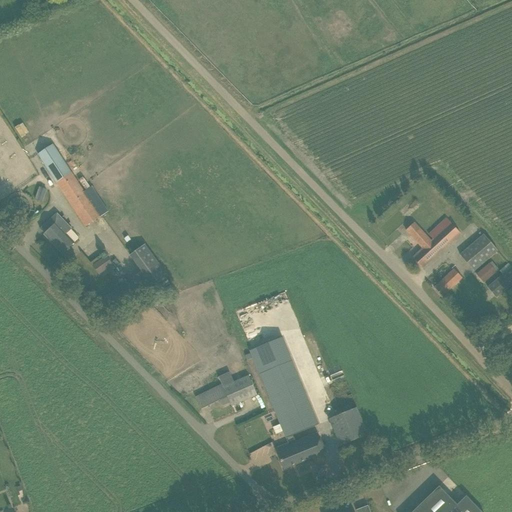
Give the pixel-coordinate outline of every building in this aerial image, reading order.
[(29,132),(26,125),(18,129),(21,136),(29,132)] [(38,154),(85,227),(108,211),(96,193),(95,194),(90,187),(84,191),(54,144),(38,154)] [(34,200),(42,202),(47,190),(39,187),(34,200)] [(44,235),(62,254),(72,244),(64,236),(71,229),(56,214),(40,229),(45,234),(44,235)] [(430,241),(414,223),(406,230),(423,248),(412,258),(422,268),(460,233),(446,218),(428,235),(432,239),(430,241)] [(460,255),(474,271),(497,251),(483,234),(460,255)] [(98,301),(108,315),(140,292),(154,282),(160,291),(169,283),(164,275),(166,274),(145,244),(129,255),(141,272),(131,279),(130,278),(98,301)] [(93,265),(92,265),(97,273),(98,275),(104,271),(106,270),(109,273),(114,269),(115,269),(106,255),(93,265)] [(496,272),(489,263),(476,274),(483,283),(496,272)] [(487,287),(497,298),(511,284),(511,268),(511,267),(487,287)] [(434,288),(441,296),(461,278),(454,270),(434,288)] [(170,285),(160,292),(164,297),(174,290),(170,285)] [(464,312),(462,315),(469,323),(472,321),(464,312)] [(282,338),(249,351),(259,375),(268,398),(287,444),(276,449),(284,469),(325,452),(321,443),(317,432),(295,441),(292,435),(317,425),(291,362),(282,338)] [(229,372),(218,377),(220,381),(231,376),(229,372)] [(233,381),(222,386),(229,403),(237,399),(238,402),(257,394),(248,375),(233,381)] [(216,388),(196,397),(201,409),(219,401),(222,406),(229,403),(222,386),(222,385),(216,388)] [(330,420),(340,445),(367,434),(356,409),(330,420)] [(439,486),(412,511),(481,511),(466,496),(457,505),(439,486)]
